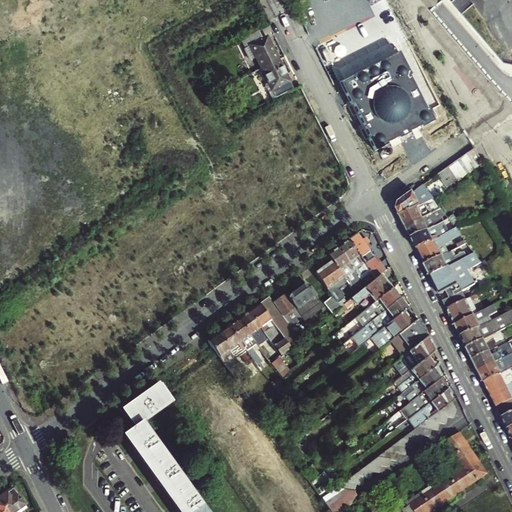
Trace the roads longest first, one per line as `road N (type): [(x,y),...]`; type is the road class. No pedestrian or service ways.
road 1 (residential): [(25,449),(374,198)]
road 2 (residential): [(374,198),(508,466)]
road 3 (residential): [(374,198),(274,0)]
road 4 (residential): [(374,198),(511,104)]
road 5 (residential): [(430,0),(511,94)]
